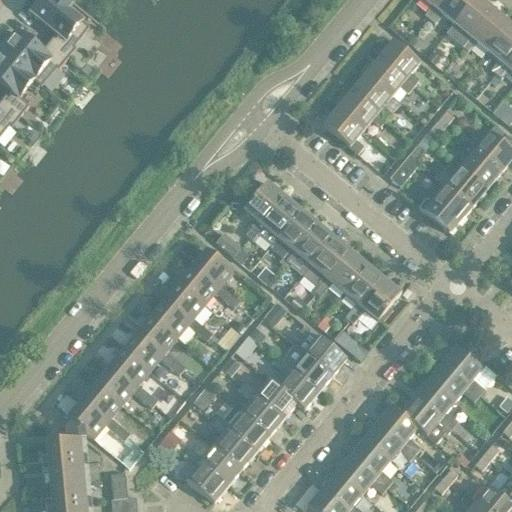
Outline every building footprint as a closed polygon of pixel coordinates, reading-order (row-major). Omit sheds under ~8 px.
[(51,0),(44,0),(31,16),(55,37),(48,46),(67,62),(75,51),(73,50),(89,31),(67,13),(69,11),(57,1),(55,3),(51,0)] [(428,23),(447,0),(421,0),(430,7),(423,18),(428,23)] [(474,0),(447,0),(428,23),(432,26),(442,18),(453,26),(474,0)] [(492,14),(475,0),(474,0),(453,26),(445,36),(456,46),(462,51),(492,14)] [(509,28),(492,14),(462,51),(466,54),(475,45),(487,55),(509,28)] [(511,57),(511,30),(509,28),(487,55),(496,62),(488,73),(494,79),(511,57)] [(9,36),(0,46),(0,49),(2,51),(0,53),(0,54),(34,83),(41,89),(56,70),(58,72),(67,62),(48,46),(40,55),(15,35),(12,39),(9,36)] [(377,63),(411,91),(417,84),(409,77),(417,67),(391,46),(377,63)] [(0,54),(0,86),(9,94),(1,103),(20,119),(29,108),(19,101),(34,83),(0,54)] [(511,57),(494,79),(499,82),(509,73),(511,75),(511,57)] [(377,63),(363,79),(389,101),(398,90),(406,97),(411,91),(377,63)] [(363,79),(350,96),(384,124),(390,117),(381,110),(389,101),(363,79)] [(350,96),(336,112),(362,134),(370,124),(378,131),(384,124),(350,96)] [(0,139),(9,127),(12,129),(20,119),(1,103),(0,104),(0,139)] [(362,134),(336,112),(322,129),(356,158),(362,150),(354,143),(362,134)] [(437,124),(444,130),(452,121),(445,114),(437,124)] [(444,130),(437,124),(428,134),(436,140),(444,130)] [(473,155),(500,177),(511,162),(511,157),(488,137),(473,155)] [(407,159),(415,166),(423,156),(415,150),(407,159)] [(485,195),(500,177),(473,155),(458,173),(485,195)] [(415,166),(407,159),(388,182),(399,191),(418,168),(415,166)] [(470,213),(485,195),(458,173),(444,190),(470,213)] [(242,214),(255,225),(259,228),(281,200),(265,186),(242,214)] [(456,230),(470,213),(444,190),(429,209),(424,204),(418,211),(448,236),(455,228),(456,230)] [(255,225),(249,231),(258,238),(256,240),(269,251),(299,214),(281,200),(259,228),(255,225)] [(299,214),(269,251),(281,261),(276,266),(285,273),(291,266),(282,258),(288,252),(292,256),(315,228),(299,214)] [(332,242),(315,228),(292,256),(288,252),(282,258),(291,266),(297,260),(309,270),(332,242)] [(249,231),(243,238),(252,245),(256,240),(258,238),(249,231)] [(221,238),(219,241),(219,242),(220,244),(221,245),(221,246),(222,247),(222,248),(223,249),(224,250),(224,251),(225,253),(226,254),(226,255),(229,258),(230,258),(233,261),(235,263),(236,264),(237,264),(239,265),(239,266),(240,266),(241,266),(242,265),(242,264),(243,263),(243,262),(245,261),(245,260),(246,259),(246,257),(243,255),(242,254),(241,253),(240,252),(240,251),(239,251),(238,249),(236,246),(234,246),(233,244),(231,242),(230,242),(228,240),(227,239),(226,239),(225,238),(224,237),(224,236),(222,237),(221,238)] [(309,270),(321,280),(326,284),(349,256),(332,242),(309,270)] [(189,271),(235,309),(238,305),(219,289),(230,275),(204,253),(189,271)] [(321,280),(315,286),(323,293),(329,286),(343,298),(366,270),(349,256),(326,284),(321,280)] [(343,298),(354,308),(358,311),(382,283),(366,270),(343,298)] [(189,271),(176,287),(202,309),(213,296),(232,312),(235,309),(189,271)] [(354,308),(349,314),(357,321),(363,314),(376,326),(399,298),(382,283),(358,311),(354,308)] [(315,286),(309,293),(317,300),(323,293),(315,286)] [(176,287),(162,304),(208,342),(211,338),(192,322),(202,309),(176,287)] [(162,304),(148,320),(175,342),(186,329),(205,345),(208,342),(162,304)] [(275,306),(262,322),(272,330),(285,314),(275,306)] [(349,314),(343,321),(351,328),(357,321),(349,314)] [(148,320),(135,337),(181,375),(184,371),(165,355),(175,342),(148,320)] [(235,322),(216,347),(226,355),(245,330),(235,322)] [(295,352),(330,381),(344,364),(302,329),(298,335),(304,340),(295,352)] [(337,338),(337,340),(337,342),(337,341),(338,342),(339,342),(339,343),(341,345),(341,346),(342,346),(342,350),(343,350),(343,351),(345,352),(346,354),(347,355),(348,356),(349,356),(350,358),(351,358),(352,359),(353,359),(354,361),(357,363),(359,364),(360,363),(362,361),(362,360),(364,359),(364,358),(365,357),(366,356),(367,354),(367,353),(363,350),(362,350),(361,348),(360,347),(359,347),(358,346),(357,345),(356,345),(355,344),(354,344),(351,340),(348,339),(347,338),(345,337),(345,336),(344,336),(344,335),(342,334),(340,334),(339,336),(338,337),(337,338)] [(181,375),(135,337),(121,353),(148,376),(157,364),(177,380),(181,375)] [(277,359),(270,367),(277,373),(285,365),(291,370),(289,374),(317,397),(330,381),(295,352),(292,349),(281,362),(277,359)] [(438,368),(477,400),(483,392),(471,383),(480,373),(453,350),(438,368)] [(107,370),(153,408),(156,405),(137,389),(148,376),(121,353),(107,370)] [(295,409),(302,415),(317,397),(289,374),(291,370),(285,365),(277,373),(284,379),(275,389),(275,390),(296,408),(295,409)] [(438,368),(425,384),(452,407),(460,397),(472,406),(477,400),(438,368)] [(94,387),(120,409),(130,397),(149,413),(153,408),(107,370),(94,387)] [(282,424),(295,409),(296,408),(275,390),(275,389),(269,384),(258,397),(255,402),(282,424)] [(425,384),(411,401),(449,433),(450,432),(466,445),(471,439),(444,417),(452,407),(425,384)] [(250,391),(243,385),(236,393),(243,399),(250,391)] [(80,403),(126,441),(128,438),(109,423),(120,409),(94,387),(80,403)] [(240,418),(268,442),(282,424),(255,402),(258,397),(250,391),(243,399),(251,406),(241,417),(240,418)] [(449,433),(411,401),(397,417),(425,440),(436,449),(449,433)] [(511,405),(506,401),(498,410),(506,417),(511,409),(511,405)] [(66,420),(93,442),(103,429),(122,445),(126,441),(80,403),(66,420)] [(388,410),(374,426),(413,458),(418,452),(407,443),(414,433),(424,441),(425,440),(397,417),(388,410)] [(233,411),(222,425),(230,431),(226,436),(253,459),(268,442),(240,418),(241,417),(233,411)] [(215,419),(208,427),(215,433),(222,425),(215,419)] [(93,442),(66,420),(71,425),(64,433),(65,445),(44,447),(49,511),(90,511),(83,435),(92,443),(93,442)] [(212,452),(240,475),(253,459),(226,436),(230,431),(222,425),(215,433),(223,439),(212,452)] [(374,426),(361,443),(388,466),(396,456),(407,465),(413,458),(374,426)] [(511,438),(511,427),(511,426),(502,438),(508,443),(511,438)] [(361,443),(347,459),(385,491),(390,486),(379,476),(388,466),(361,443)] [(483,461),(489,466),(498,456),(491,450),(483,461)] [(188,452),(181,460),(188,466),(195,458),(188,452)] [(212,452),(202,464),(199,468),(226,492),(240,475),(212,452)] [(199,468),(202,464),(195,458),(188,466),(196,472),(185,485),(212,508),(226,492),(199,468)] [(347,459),(333,476),(360,499),(368,489),(380,499),(385,491),(347,459)] [(461,460),(456,465),(464,472),(469,466),(461,460)] [(489,466),(483,461),(474,471),(481,477),(489,466)] [(443,483),(450,489),(458,479),(451,473),(443,483)] [(126,501),(124,476),(109,477),(111,503),(109,503),(109,511),(135,511),(134,501),(126,501)] [(333,476),(319,493),(342,511),(354,511),(351,510),(360,499),(333,476)] [(511,511),(511,484),(508,481),(494,497),(502,504),(510,511),(511,511)] [(450,489),(443,483),(434,494),(441,500),(450,489)] [(478,511),(510,511),(502,504),(494,497),(487,491),(473,508),(478,511)] [(342,511),(319,493),(305,510),(307,511),(342,511)]
